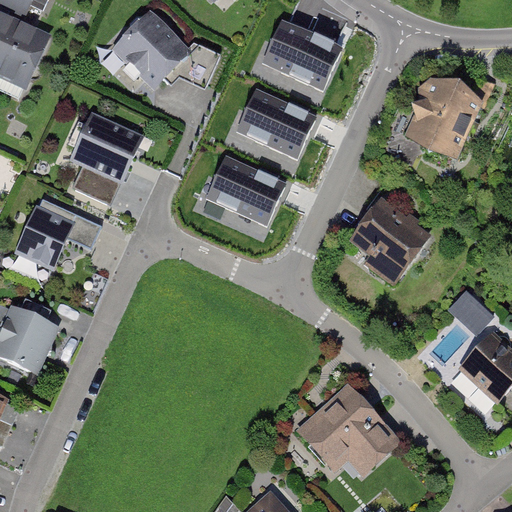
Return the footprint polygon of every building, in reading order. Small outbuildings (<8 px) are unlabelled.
[(37,0),(0,0),(0,6),(29,19),(37,0)] [(226,0),(202,0),(215,12),(226,0)] [(153,88),(189,57),(153,14),(116,46),(153,88)] [(0,17),(0,87),(30,102),(57,43),(0,17)] [(264,64),(322,90),(341,48),(283,21),(264,64)] [(458,176),(486,108),(431,86),(403,154),(458,176)] [(318,118),(257,90),(237,134),(298,162),(318,118)] [(143,135),(93,113),(71,159),(122,182),(143,135)] [(0,172),(10,149),(0,144),(0,172)] [(289,184),(228,157),(208,201),(269,228),(289,184)] [(84,168),(74,189),(112,206),(121,185),(84,168)] [(397,269),(427,229),(380,195),(351,235),(397,269)] [(74,212),(37,196),(13,250),(51,266),(74,212)] [(80,218),(70,240),(93,251),(103,228),(80,218)] [(0,360),(40,378),(63,326),(16,305),(0,340),(0,360)] [(511,386),(511,334),(500,323),(451,375),(489,411),(511,386)] [(401,446),(350,391),(298,441),(349,495),(401,446)] [(24,413),(0,402),(0,454),(5,457),(24,413)] [(293,511),(281,499),(267,511),(293,511)]
